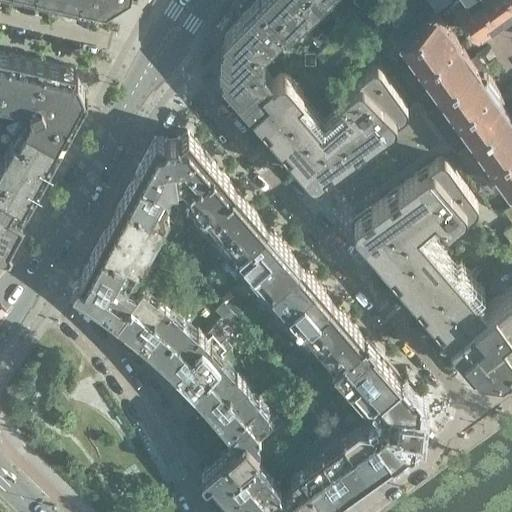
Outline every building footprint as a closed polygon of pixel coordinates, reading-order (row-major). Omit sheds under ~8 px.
[(297,16),(283,3),(282,0),(253,0),(246,8),(273,35),(284,23),(288,26),(297,16)] [(314,0),(282,0),(283,3),(297,16),(306,7),(307,8),(314,0)] [(388,23),(389,22),(410,0),(395,0),(381,15),(388,23)] [(436,9),(448,0),(453,0),(477,33),(511,7),(511,0),(429,0),(435,8),(436,9)] [(510,106),(502,94),(499,91),(500,90),(487,73),(476,58),(473,60),(454,35),(439,13),(436,9),(435,8),(430,11),(427,7),(400,27),(403,32),(400,34),(435,83),(418,96),(457,149),(474,136),(510,186),(511,184),(511,113),(507,108),(510,106)] [(262,63),(263,54),(263,45),(273,35),(246,8),(240,14),(241,15),(224,33),(226,36),(223,39),(223,43),(221,42),(220,63),(223,63),(223,67),(225,70),(222,73),(239,92),(238,93),(255,112),(256,111),(253,108),(271,92),(264,84),(273,76),(273,75),(262,63)] [(460,30),(445,9),(439,13),(454,35),(460,30)] [(377,19),(334,62),(342,70),(384,27),(377,19)] [(315,53),(323,60),(351,31),(343,24),(315,53)] [(328,37),(321,30),(317,34),(324,41),(328,37)] [(324,41),(317,34),(312,39),(320,46),(324,41)] [(61,141),(87,93),(79,88),(80,86),(76,76),(73,75),(75,66),(0,48),(0,95),(27,102),(35,108),(28,122),(61,141)] [(276,73),(273,75),(273,76),(264,84),(271,92),(253,108),(256,111),(307,171),(308,172),(310,173),(310,174),(312,175),(314,175),(316,175),(318,174),(319,173),(321,172),(404,112),(405,111),(406,109),(407,107),(407,106),(407,105),(407,103),(406,102),(406,101),(382,68),(381,67),(380,66),(379,65),(378,64),(375,64),(373,64),(371,65),(369,65),(338,93),(346,103),(322,123),(320,121),(320,120),(304,101),(294,109),(289,102),(303,90),(287,73),(286,72),(284,72),(282,71),(280,71),(278,71),(277,72),(276,73)] [(0,183),(29,199),(61,141),(28,122),(20,136),(15,134),(0,160),(0,165),(3,167),(0,173),(0,183)] [(215,162),(187,130),(179,136),(178,135),(172,135),(177,180),(182,180),(186,185),(186,187),(215,162)] [(177,180),(172,135),(166,136),(165,138),(156,133),(135,171),(167,188),(171,181),(177,180)] [(446,158),(444,157),(443,156),(440,156),(439,156),(437,157),(436,157),(357,215),(356,215),(355,216),(354,218),(354,219),(354,221),(354,222),(354,223),(354,224),(355,225),(355,226),(411,290),(450,335),(486,304),(485,303),(417,224),(434,209),(447,224),(456,216),(458,215),(460,214),(461,214),(463,213),(467,213),(469,213),(470,212),(475,208),(476,207),(476,205),(477,204),(477,203),(477,202),(477,201),(476,199),(476,198),(447,159),(446,158)] [(206,210),(235,185),(215,162),(186,187),(186,190),(191,195),(190,198),(202,212),(205,209),(206,210)] [(165,199),(169,193),(167,188),(135,171),(122,194),(161,215),(167,204),(165,199)] [(0,242),(4,245),(29,199),(0,183),(0,242)] [(267,222),(251,203),(235,185),(206,210),(238,247),(267,222)] [(148,239),(161,215),(122,194),(110,218),(148,239)] [(511,201),(503,208),(504,208),(511,220),(511,222),(502,229),(511,242),(511,201)] [(135,262),(148,239),(110,218),(97,241),(135,262)] [(254,266),(283,240),(267,222),(238,247),(254,266)] [(270,285),(299,259),(283,240),(254,266),(270,285)] [(125,280),(135,262),(97,241),(85,263),(124,284),(125,280)] [(286,303),(315,278),(299,259),(270,285),(286,303)] [(117,313),(137,287),(125,280),(124,284),(85,263),(74,283),(83,290),(98,299),(107,306),(117,313)] [(302,322),(331,296),(315,278),(286,303),(302,322)] [(137,329),(164,296),(157,290),(153,293),(140,283),(137,287),(117,313),(129,322),(137,329)] [(511,283),(485,303),(486,304),(450,335),(472,361),(475,358),(485,359),(485,360),(495,361),(495,360),(505,362),(507,365),(511,361),(511,283)] [(156,345),(181,317),(168,306),(171,302),(164,296),(137,329),(144,335),(156,345)] [(318,340),(347,315),(331,296),(302,322),(318,340)] [(335,359),(364,334),(347,315),(318,340),(335,359)] [(174,362),(204,332),(197,325),(194,329),(181,317),(156,345),(164,353),(174,362)] [(192,381),(220,355),(207,342),(211,338),(204,332),(174,362),(181,370),(192,381)] [(351,381),(382,354),(364,334),(335,359),(334,360),(351,381)] [(372,399),(400,375),(382,354),(351,381),(367,399),(372,399)] [(209,399),(241,371),(234,364),(231,367),(220,355),(192,381),(209,399)] [(225,418),(254,393),(243,381),(247,378),(241,371),(209,399),(213,405),(225,418)] [(417,432),(421,400),(400,375),(372,399),(373,399),(379,406),(381,406),(379,417),(378,417),(370,423),(369,423),(390,452),(417,432)] [(257,423),(267,414),(267,408),(254,393),(225,418),(237,433),(234,435),(247,450),(258,441),(259,432),(256,429),(259,425),(257,423)] [(390,452),(369,423),(363,423),(345,436),(368,468),(390,452)] [(219,486),(253,456),(247,450),(234,435),(227,442),(229,444),(203,467),(219,486)] [(368,468),(345,436),(323,452),(347,484),(368,468)] [(347,484),(323,452),(301,467),(325,500),(347,484)] [(235,504),(269,475),(253,456),(219,486),(235,504)] [(307,511),(325,500),(301,467),(295,472),(294,475),(290,479),(289,485),(290,486),(283,491),(285,493),(284,494),(299,511),(307,511)] [(241,511),(263,511),(284,494),(285,493),(283,491),(269,475),(235,504),(241,511)] [(299,511),(284,494),(263,511),(299,511)]
